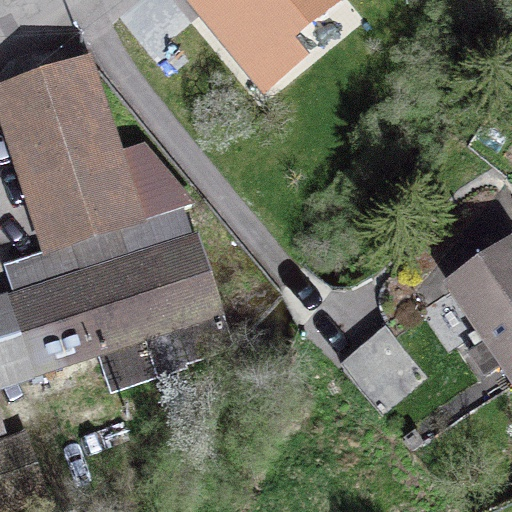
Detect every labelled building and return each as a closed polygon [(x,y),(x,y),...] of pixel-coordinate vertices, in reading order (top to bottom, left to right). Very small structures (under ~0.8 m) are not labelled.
[(192,0),(262,85),(297,56),(283,39),(329,0),(192,0)] [(18,300),(0,306),(0,310),(23,379),(99,354),(112,392),(182,369),(181,365),(229,349),(195,242),(191,244),(181,211),(190,208),(141,150),(117,159),(86,65),(0,93),(0,109),(48,258),(9,271),(18,300)] [(511,251),(454,289),(482,330),(470,338),(478,349),(470,355),(484,375),(503,362),(511,375),(511,251)] [(342,371),(382,416),(427,378),(388,332),(342,371)] [(0,511),(44,496),(24,439),(0,447),(0,511)]
